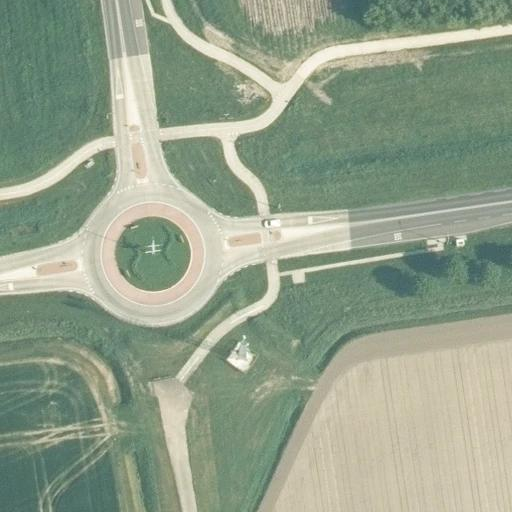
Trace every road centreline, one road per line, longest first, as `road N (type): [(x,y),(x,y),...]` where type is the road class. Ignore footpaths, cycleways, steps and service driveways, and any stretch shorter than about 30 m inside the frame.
road 1 (primary): [(511,202),(356,224)]
road 2 (primary): [(212,266),(300,250),(356,224)]
road 3 (primary): [(356,224),(209,228)]
road 4 (primary): [(99,283),(123,306),(167,311),(195,295),(212,266)]
